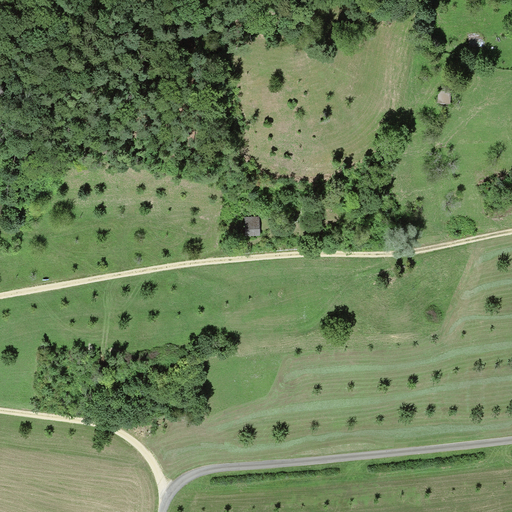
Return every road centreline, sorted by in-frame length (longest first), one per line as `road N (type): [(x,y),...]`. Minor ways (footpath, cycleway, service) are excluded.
road 1 (track): [(0,296),(193,261),(407,250),(511,231)]
road 2 (track): [(160,511),(183,477),(220,466),(511,440)]
road 3 (track): [(0,63),(138,51),(292,0)]
road 4 (track): [(0,411),(119,431),(168,494)]
